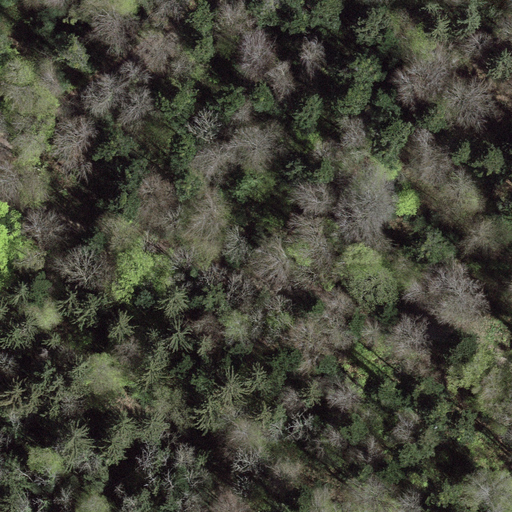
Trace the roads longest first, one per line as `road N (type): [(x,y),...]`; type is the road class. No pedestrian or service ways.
road 1 (track): [(0,191),(440,334),(511,368)]
road 2 (track): [(0,150),(197,0)]
